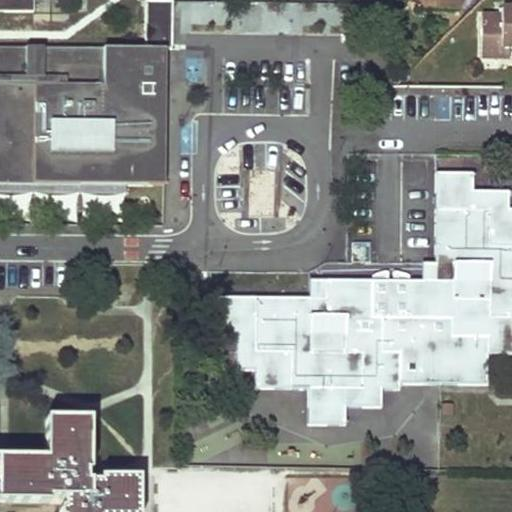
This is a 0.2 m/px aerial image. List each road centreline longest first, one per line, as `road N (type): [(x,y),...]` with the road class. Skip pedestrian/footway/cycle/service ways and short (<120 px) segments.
road 1 (residential): [(202,243),(279,245),(304,235),(318,214),(320,161),(312,142),(286,124),(231,124),(203,153)]
road 2 (residential): [(0,247),(202,243)]
road 3 (residential): [(511,130),(392,128)]
